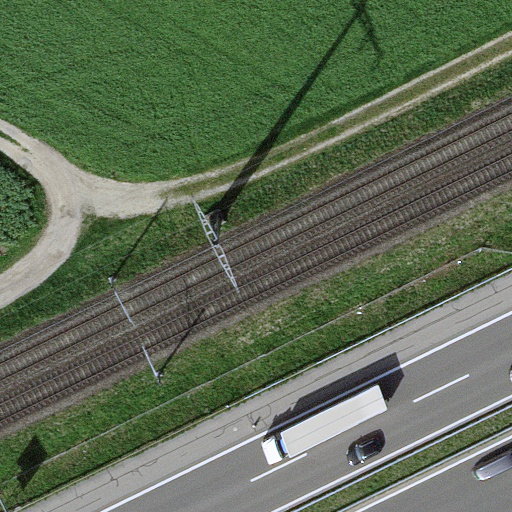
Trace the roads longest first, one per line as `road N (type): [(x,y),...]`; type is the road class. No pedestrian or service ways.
road 1 (track): [(511,43),(324,136),(156,197),(111,197),(59,175),(0,134)]
road 2 (motorway): [(511,354),(188,511)]
road 3 (track): [(59,175),(66,222),(60,239),(0,291)]
